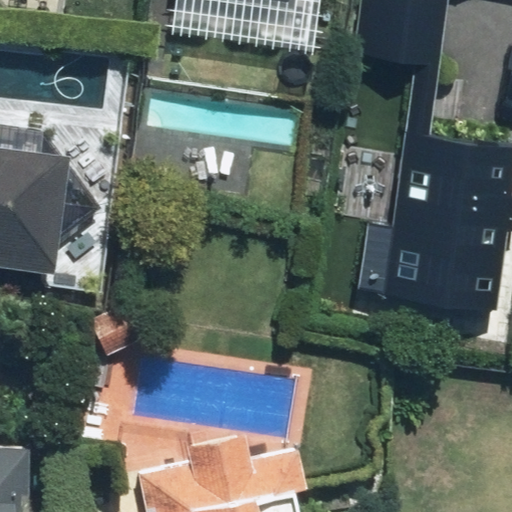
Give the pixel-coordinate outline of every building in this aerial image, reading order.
[(397,65),(369,298),(494,313),(511,163),(511,138),(430,128),(445,0),(372,0),(365,61),(397,65)] [(0,269),(31,274),(48,159),(0,151),(0,269)] [(135,297),(80,321),(98,361),(153,337),(135,297)] [(279,511),(276,491),(298,487),(284,412),(120,442),(132,511),(279,511)] [(0,511),(9,511),(14,443),(0,441),(0,511)]
